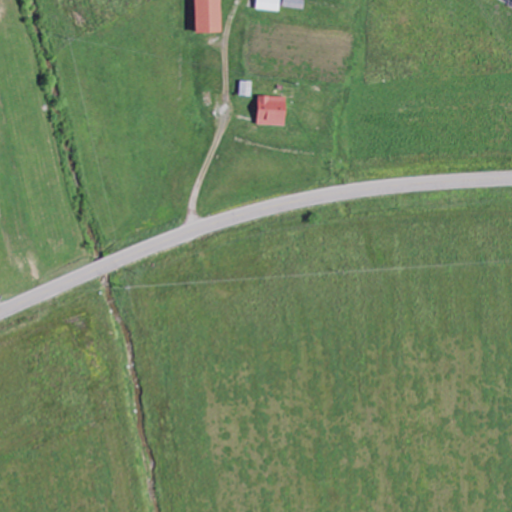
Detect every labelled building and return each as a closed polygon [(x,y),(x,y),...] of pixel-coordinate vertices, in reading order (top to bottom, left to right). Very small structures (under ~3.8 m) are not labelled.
[(197,0),(198,34),(223,33),(222,0),(197,0)] [(281,11),(282,0),(258,0),(258,9),(281,11)] [(284,0),(283,7),(305,9),(306,0),(284,0)] [(254,81),(242,81),(242,95),(253,96),(254,81)] [(288,97),(260,96),(259,125),(287,126),(288,97)]
